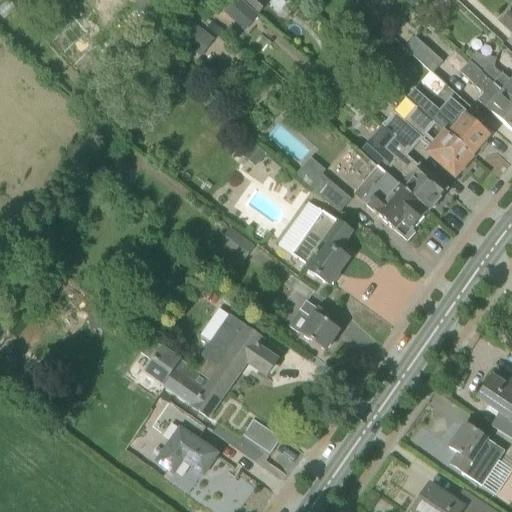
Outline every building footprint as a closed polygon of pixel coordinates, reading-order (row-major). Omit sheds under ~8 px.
[(231,0),(221,11),(234,23),(239,18),(249,27),(257,17),(237,0),(231,0)] [(241,0),(251,8),(258,0),(241,0)] [(511,30),(511,10),(502,23),(511,30)] [(75,65),(98,48),(70,14),(50,30),(75,65)] [(433,77),(444,65),(416,40),(405,52),(433,77)] [(511,82),(495,68),(499,57),(498,57),(497,58),(477,52),(470,59),(488,75),(486,77),(511,99),(511,82)] [(461,74),(462,75),(485,96),(480,102),(511,130),(511,99),(486,77),(488,75),(470,59),(470,60),(471,62),(461,74)] [(446,134),(473,158),(490,139),(466,118),(473,111),(445,86),(436,96),(464,120),(458,126),(415,89),(407,99),(417,108),(438,125),(447,133),(446,134)] [(434,141),(433,142),(428,137),(438,125),(417,108),(405,122),(394,113),(383,125),(425,161),(430,156),(456,178),(473,158),(446,134),(437,144),(434,141)] [(397,158),(384,173),(430,213),(448,190),(421,166),(425,161),(383,125),(373,137),(397,158)] [(430,213),(384,173),(378,168),(355,195),(368,206),(409,242),(417,233),(415,231),(430,213)] [(342,213),(352,200),(323,174),(312,189),(342,213)] [(352,233),(338,223),(323,213),(294,255),(308,265),(305,268),(333,288),(353,260),(340,251),(352,233)] [(241,266),(252,249),(229,233),(218,250),(241,266)] [(331,318),(318,310),(308,303),(302,311),(302,312),(291,327),(301,334),(301,335),(327,353),(341,332),(328,322),(331,318)] [(206,360),(198,372),(211,380),(210,382),(226,393),(248,362),(268,376),(278,362),(260,349),(266,340),(231,315),(202,357),(206,360)] [(211,380),(198,372),(163,347),(144,374),(164,389),(165,387),(193,407),(193,408),(209,419),(226,393),(210,382),(211,380)] [(493,378),(479,401),(503,416),(495,428),(511,439),(511,422),(511,420),(511,383),(509,388),(493,378)] [(184,461),(186,462),(205,475),(219,455),(200,442),(208,429),(170,403),(154,426),(174,440),(158,462),(175,474),(184,461)] [(272,455),(283,439),(254,419),(243,435),(272,455)] [(483,486),(492,475),(505,455),(487,444),(489,440),(466,425),(451,448),(461,455),(455,463),(468,471),(465,475),(483,486)] [(431,486),(416,508),(421,511),(497,511),(464,491),(457,503),(431,486)]
